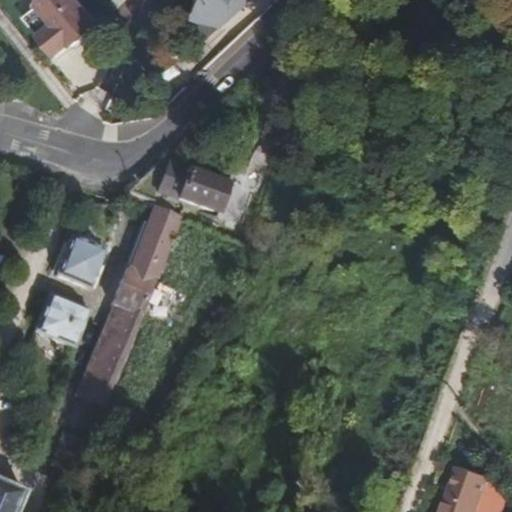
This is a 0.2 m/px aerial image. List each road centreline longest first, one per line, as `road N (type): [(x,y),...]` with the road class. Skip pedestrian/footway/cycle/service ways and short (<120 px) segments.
road 1 (tertiary): [(0,133),(110,160),(147,146),(311,0)]
road 2 (unclassified): [(410,511),(511,237)]
